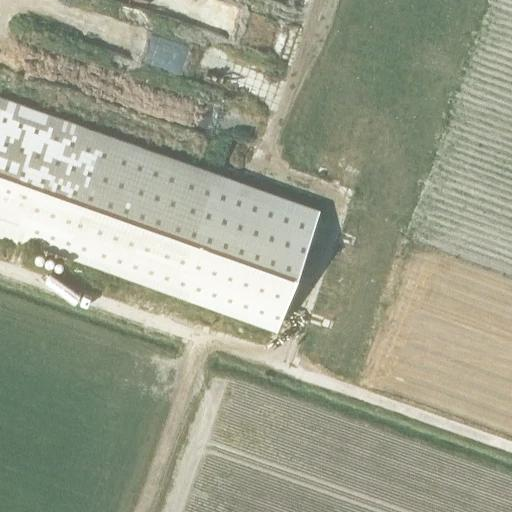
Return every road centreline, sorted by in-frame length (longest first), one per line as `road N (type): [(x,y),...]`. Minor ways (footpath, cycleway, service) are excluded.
road 1 (track): [(511,448),(0,263)]
road 2 (track): [(205,340),(143,511)]
